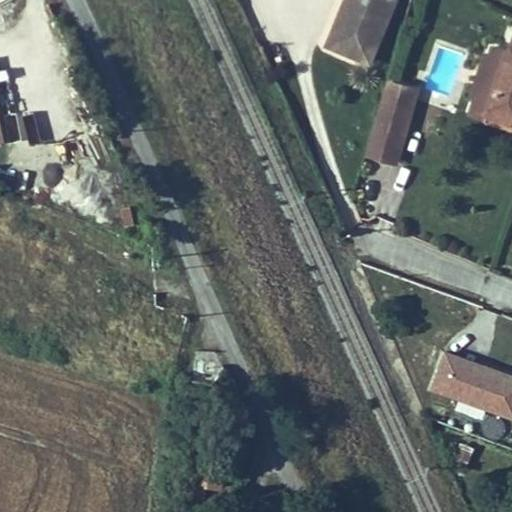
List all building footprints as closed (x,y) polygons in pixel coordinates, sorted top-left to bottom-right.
[(362,51),(383,0),(334,0),(321,33),(362,51)] [(502,118),(508,96),(511,97),(511,12),(506,9),(497,43),(482,104),(480,112),(502,118)] [(482,104),(497,43),(482,39),(480,48),(475,47),(464,89),(468,90),(466,100),(482,104)] [(358,143),(387,151),(404,94),(390,89),(394,75),(379,70),(358,143)] [(404,94),(408,79),(394,75),(390,89),(404,94)] [(482,104),(466,100),(464,107),(480,112),(482,104)] [(511,419),(511,370),(442,346),(427,390),(511,419)] [(193,429),(188,447),(201,450),(213,453),(217,436),(193,429)] [(188,447),(179,481),(192,485),(201,450),(188,447)]
